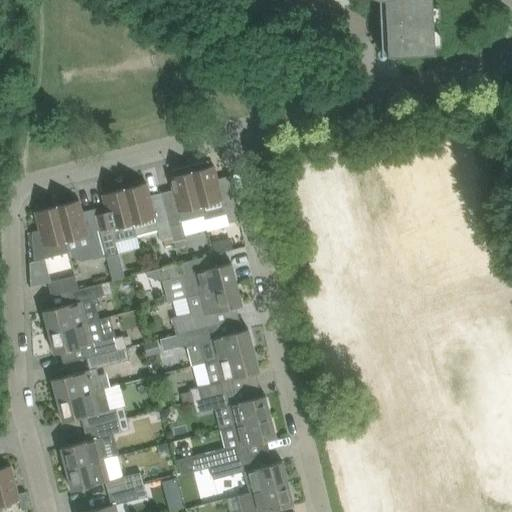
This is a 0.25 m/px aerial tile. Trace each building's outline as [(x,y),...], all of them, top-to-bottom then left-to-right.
[(385,0),(388,54),(435,52),(432,0),(385,0)] [(408,454),(424,511),(433,511),(499,493),(505,511),(508,511),(511,511),(511,325),(434,321),(433,316),(434,293),(440,314),(462,307),(455,285),(500,272),(486,224),(472,223),(475,177),(461,129),(406,145),(434,147),(408,154),(406,179),(400,157),(376,156),(408,265),(415,265),(419,280),(428,281),(386,293),(432,447),(408,454)] [(219,183),(214,165),(210,167),(208,161),(190,166),(203,216),(204,220),(226,214),(228,223),(240,220),(232,180),(219,183)] [(163,198),(173,237),(174,241),(186,238),(182,221),(203,216),(190,166),(173,170),(175,175),(170,177),(175,195),(163,198)] [(173,237),(163,198),(152,201),(147,183),(124,189),(133,224),(134,223),(155,218),(160,240),(163,239),(173,237)] [(133,224),(124,189),(103,194),(107,212),(95,215),(106,257),(119,253),(116,242),(137,237),(134,223),(133,224)] [(106,257),(95,215),(84,218),(80,200),(57,206),(69,252),(90,247),(94,260),(106,257)] [(69,252),(57,206),(35,212),(40,230),(33,232),(35,261),(69,252)] [(237,283),(232,263),(203,270),(200,259),(210,257),(210,256),(146,272),(147,276),(163,281),(181,276),(186,297),(199,293),(237,283)] [(79,289),(75,275),(49,282),(52,296),(62,294),(62,293),(79,289)] [(97,308),(95,297),(105,295),(105,296),(113,294),(109,281),(79,289),(62,293),(62,294),(62,295),(71,292),(74,303),(44,311),(49,332),(86,322),(88,322),(85,311),(97,308)] [(214,313),(243,306),(237,283),(199,293),(186,297),(190,312),(172,317),(176,334),(217,324),(214,313)] [(104,336),(100,319),(49,332),(55,354),(84,346),(87,357),(94,356),(127,347),(124,335),(116,337),(115,333),(104,336)] [(220,336),(217,324),(176,334),(179,347),(187,345),(192,365),(205,362),(254,350),(249,329),(220,336)] [(127,347),(94,356),(97,368),(130,359),(127,347)] [(233,379),(260,372),(254,350),(216,360),(205,362),(210,384),(191,389),(194,401),(236,390),(233,379)] [(105,388),(107,384),(105,376),(101,374),(97,375),(91,373),(90,369),(53,379),(58,400),(105,388)] [(110,409),(105,388),(58,400),(64,422),(82,418),(92,415),(94,426),(128,417),(124,405),(110,409)] [(239,402),(236,390),(194,401),(197,414),(228,406),(233,426),(271,416),(266,395),(239,402)] [(277,438),(271,416),(233,426),(220,429),(226,450),(178,462),(181,474),(211,467),(219,464),(238,460),(235,449),(277,438)] [(131,430),(128,417),(94,426),(95,426),(88,428),(91,440),(61,448),(67,468),(104,459),(99,438),(131,430)] [(110,480),(104,459),(67,468),(73,491),(110,481),(113,492),(145,484),(142,472),(110,480)] [(288,482),(283,462),(245,471),(251,491),(251,492),(288,482)] [(214,479),(223,477),(219,464),(211,467),(214,479)] [(11,465),(0,468),(0,505),(20,500),(22,510),(31,508),(27,491),(18,494),(11,465)] [(294,505),(288,482),(251,492),(251,491),(239,494),(242,511),(266,511),(267,511),(294,505)] [(118,511),(116,504),(148,496),(145,484),(113,492),(116,504),(85,511),(118,511)]
